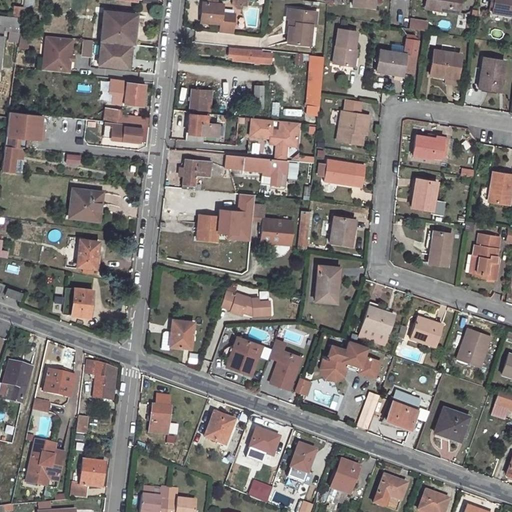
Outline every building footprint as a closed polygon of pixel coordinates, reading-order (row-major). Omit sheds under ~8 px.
[(460,0),(431,0),(430,9),(459,13),(460,0)] [(511,0),(494,0),(493,12),(511,15),(511,0)] [(223,5),(202,2),(200,22),(220,24),(220,30),(233,31),(234,14),(222,13),(223,5)] [(14,7),(13,16),(22,17),(23,7),(14,7)] [(316,12),(287,9),(286,18),(289,19),(292,19),(291,27),(288,27),(287,43),(309,45),(311,25),(314,26),(316,12)] [(129,53),(132,27),(135,27),(136,15),(103,11),(98,65),(125,68),(126,53),(129,53)] [(0,56),(3,26),(20,28),(22,17),(13,16),(0,14),(0,56)] [(409,19),(409,28),(426,31),(428,22),(409,19)] [(338,29),(332,64),(352,66),(357,32),(338,29)] [(196,41),(211,42),(211,31),(196,31),(196,41)] [(28,33),(20,32),(18,47),(26,48),(28,33)] [(72,38),(46,35),(45,45),(49,46),(46,71),(68,73),(72,38)] [(92,40),(84,39),(82,55),(90,56),(92,40)] [(271,54),(262,53),(262,52),(229,48),(228,55),(232,55),(232,60),(270,64),(271,54)] [(416,56),(379,50),(376,71),(402,75),(403,72),(413,74),(416,56)] [(433,50),(429,74),(456,79),(460,54),(433,50)] [(310,55),(309,73),(321,75),(323,57),(310,55)] [(483,58),(478,88),(500,91),(504,61),(483,58)] [(309,73),(308,86),(320,87),(321,75),(309,73)] [(117,82),(116,88),(125,89),(124,103),(142,106),(144,85),(117,82)] [(254,86),(254,108),(262,108),(262,86),(254,86)] [(192,89),(190,109),(209,111),(212,91),(192,89)] [(358,101),(343,99),(341,110),(356,113),(358,101)] [(277,115),(279,102),(273,101),(271,114),(277,115)] [(105,108),(104,121),(112,123),(144,126),(148,126),(149,118),(121,115),(121,110),(105,108)] [(341,110),(336,141),(362,145),(364,131),(366,131),(369,115),(356,113),(341,110)] [(23,148),(26,148),(27,138),(42,140),(43,129),(40,128),(41,125),(42,115),(9,111),(4,146),(23,148)] [(207,116),(189,114),(187,133),(186,132),(185,139),(202,141),(202,134),(216,136),(217,124),(206,123),(207,116)] [(271,120),(251,118),(249,136),(269,137),(269,141),(276,141),(276,144),(275,153),(285,154),(286,145),(296,146),(299,123),(280,121),(279,131),(270,130),(271,120)] [(110,138),(112,123),(104,122),(102,138),(110,138)] [(139,142),(141,130),(143,130),(144,126),(112,123),(110,138),(139,142)] [(416,135),(412,155),(432,159),(433,156),(441,157),(444,137),(435,135),(435,138),(416,135)] [(252,141),(251,152),(262,154),(263,143),(252,141)] [(4,146),(1,170),(12,172),(20,173),(23,148),(4,146)] [(66,153),(65,162),(79,164),(80,154),(66,153)] [(274,160),(227,155),(225,168),(228,168),(244,170),(264,171),(267,172),(267,175),(273,175),(272,185),(285,186),(288,161),(284,161),(274,160)] [(327,159),(324,181),(361,187),(364,165),(327,159)] [(182,189),(198,190),(198,185),(192,185),(193,175),(209,176),(210,162),(184,160),(184,169),(183,176),(182,189)] [(324,176),(325,162),(317,162),(317,175),(324,176)] [(511,174),(492,172),(490,187),(492,187),(490,201),(509,204),(511,184),(511,174)] [(416,179),(411,206),(432,210),(437,182),(416,179)] [(72,189),(69,217),(93,220),(95,203),(101,204),(103,192),(72,189)] [(118,205),(120,197),(105,193),(103,201),(118,205)] [(253,205),(252,221),(262,222),(260,242),(269,242),(269,244),(290,245),(292,221),(263,219),(264,206),(253,205)] [(301,211),(298,248),(305,249),(309,211),(301,211)] [(199,215),(197,239),(217,241),(218,217),(199,215)] [(333,216),(329,243),(351,247),(355,220),(333,216)] [(433,231),(428,263),(447,266),(453,234),(433,231)] [(474,244),(472,255),(475,256),(479,256),(476,273),(485,274),(484,279),(495,281),(498,263),(495,262),(500,236),(479,233),(477,244),(474,244)] [(79,240),(76,266),(95,268),(98,242),(79,240)] [(485,274),(476,273),(479,256),(475,256),(471,277),(484,279),(485,274)] [(7,265),(6,272),(18,274),(19,266),(7,265)] [(338,282),(335,282),(336,267),(318,265),(314,301),(336,303),(338,282)] [(7,288),(5,295),(19,300),(21,293),(7,288)] [(65,288),(62,314),(90,317),(92,291),(65,288)] [(225,292),(220,307),(230,310),(229,312),(241,316),(242,313),(251,316),(269,315),(269,302),(258,302),(258,299),(251,299),(235,294),(234,295),(225,292)] [(368,306),(362,327),(387,335),(394,316),(378,310),(368,306)] [(416,316),(409,337),(435,347),(443,325),(416,316)] [(174,329),(172,346),(191,348),(193,322),(172,320),(171,329),(174,329)] [(252,328),(250,334),(259,337),(261,331),(252,328)] [(467,328),(456,360),(480,368),(491,336),(467,328)] [(226,367),(251,377),(257,357),(252,356),(256,344),(236,337),(226,367)] [(364,356),(367,346),(350,340),(347,349),(346,350),(333,345),(328,358),(325,368),(328,375),(335,377),(342,374),(345,362),(349,363),(360,367),(358,373),(375,379),(380,364),(370,360),(371,358),(364,356)] [(273,341),(268,358),(277,361),(270,383),(289,390),(297,367),(292,365),(296,355),(281,350),(283,345),(273,341)] [(257,357),(261,346),(256,344),(252,356),(257,357)] [(511,355),(508,354),(501,374),(511,377),(511,355)] [(297,367),(300,357),(296,355),(292,365),(297,367)] [(344,377),(349,363),(345,362),(342,374),(335,377),(328,375),(325,368),(328,358),(325,357),(322,369),(326,378),(335,381),(344,377)] [(30,371),(19,369),(20,365),(9,362),(0,392),(0,396),(21,403),(30,371)] [(95,385),(93,397),(111,400),(115,374),(112,369),(95,362),(93,373),(97,374),(95,385)] [(48,370),(43,392),(68,398),(73,377),(63,374),(59,373),(48,370)] [(307,393),(311,382),(304,379),(300,390),(307,393)] [(396,391),(385,420),(410,429),(417,411),(407,407),(411,397),(396,391)] [(511,457),(506,474),(511,476),(511,394),(499,391),(492,413),(511,419),(511,416),(511,457)] [(369,393),(358,425),(367,428),(378,396),(369,393)] [(411,397),(407,407),(417,411),(421,400),(411,397)] [(34,400),(32,409),(47,412),(48,403),(34,400)] [(152,405),(148,432),(167,435),(170,407),(152,405)] [(443,407),(435,432),(460,441),(469,416),(443,407)] [(213,413),(204,437),(221,444),(227,429),(230,430),(233,421),(213,413)] [(77,423),(75,432),(84,434),(85,424),(77,423)] [(169,423),(168,434),(177,434),(177,424),(169,423)] [(255,429),(246,455),(259,459),(262,453),(271,457),(278,437),(255,429)] [(63,453),(53,451),(55,444),(35,440),(27,474),(48,478),(58,480),(63,453)] [(298,444),(286,478),(302,484),(315,450),(298,444)] [(103,472),(101,472),(101,466),(104,466),(105,462),(83,460),(79,484),(73,484),(71,496),(86,498),(87,485),(101,487),(103,472)] [(341,460),(330,488),(332,489),(340,492),(349,495),(358,467),(341,460)] [(27,474),(26,481),(46,486),(48,478),(27,474)] [(383,475),(376,494),(398,502),(406,483),(383,475)] [(251,489),(270,494),(272,486),(252,481),(251,489)] [(160,489),(159,497),(159,500),(168,501),(169,487),(160,486),(160,489)] [(160,489),(142,487),(141,495),(159,497),(160,489)] [(169,487),(168,501),(176,502),(176,499),(177,488),(169,487)] [(332,489),(326,503),(335,507),(340,492),(332,489)] [(11,490),(0,491),(0,505),(10,504),(11,500),(11,490)] [(425,491),(419,507),(432,511),(431,511),(442,511),(447,500),(425,491)] [(272,499),(287,504),(289,497),(275,492),(272,499)] [(376,494),(373,503),(395,511),(398,502),(376,494)] [(166,511),(168,501),(159,500),(159,497),(141,495),(140,495),(138,511),(166,511)] [(168,501),(166,511),(193,511),(195,501),(176,499),(176,502),(168,501)] [(309,511),(312,506),(303,502),(298,511),(309,511)]
